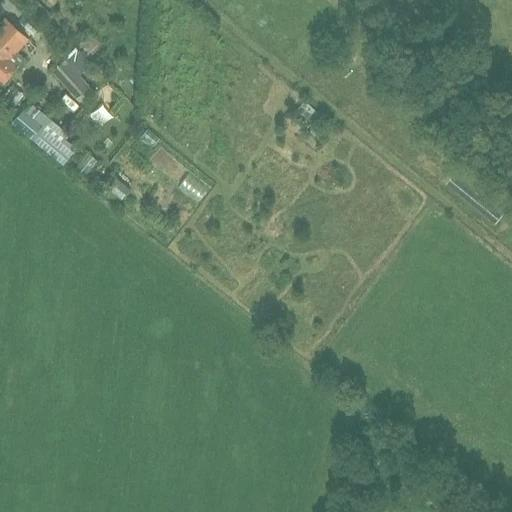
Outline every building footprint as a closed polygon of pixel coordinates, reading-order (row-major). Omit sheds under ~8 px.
[(0,85),(16,67),(20,62),(12,55),(27,38),(4,17),(0,21),(0,85)] [(51,70),(76,97),(83,105),(96,94),(88,85),(89,85),(64,58),(51,70)] [(24,79),(10,92),(19,102),(33,89),(24,79)] [(11,123),(62,164),(75,149),(63,139),(67,134),(37,109),(31,117),(22,109),(11,123)] [(158,202),(164,190),(149,183),(144,195),(158,202)]
